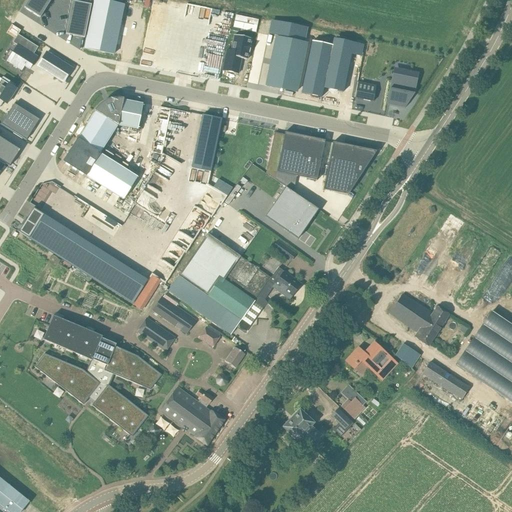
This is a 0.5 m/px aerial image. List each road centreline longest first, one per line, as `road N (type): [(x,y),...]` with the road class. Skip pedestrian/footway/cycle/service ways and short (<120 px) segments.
road 1 (tertiary): [(95,502),(183,482),(214,459),(427,149)]
road 2 (residential): [(97,76),(427,149)]
road 3 (tertiary): [(427,149),(511,3)]
road 4 (residential): [(130,337),(15,290),(0,313)]
